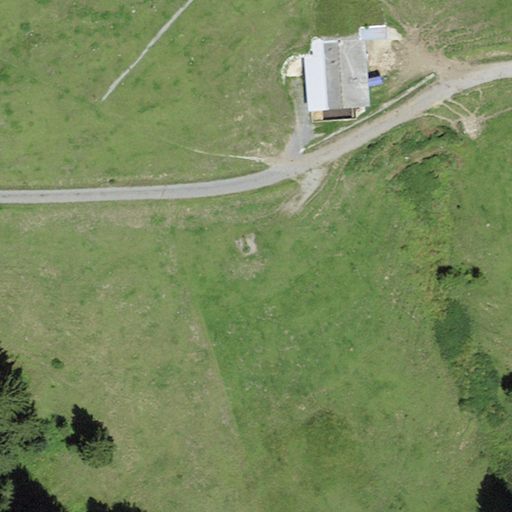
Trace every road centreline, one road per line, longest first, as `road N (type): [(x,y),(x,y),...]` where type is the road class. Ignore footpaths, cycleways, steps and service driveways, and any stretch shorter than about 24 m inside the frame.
road 1 (track): [(0,197),(258,186),(316,159)]
road 2 (track): [(316,159),(480,78),(511,72)]
